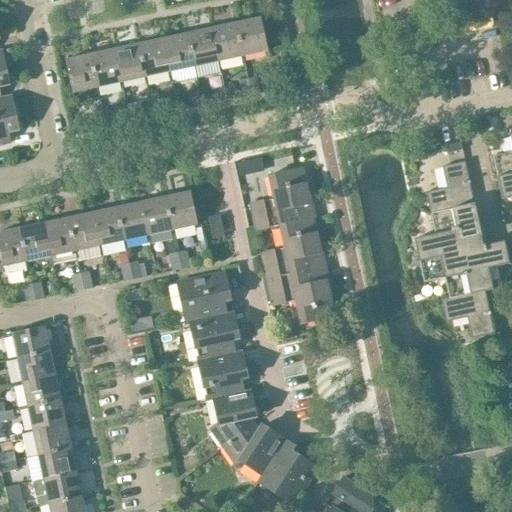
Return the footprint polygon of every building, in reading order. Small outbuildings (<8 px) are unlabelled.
[(235,25),(242,57),(267,51),(260,19),(235,25)] [(218,62),(242,57),(235,25),(211,30),(218,62)] [(193,67),(218,62),(211,30),(186,35),(193,67)] [(169,73),(193,67),(186,35),(162,40),(169,73)] [(144,78),(169,73),(162,40),(137,46),(144,78)] [(121,83),(144,78),(137,46),(114,51),(121,83)] [(96,88),(121,83),(114,51),(89,56),(96,88)] [(71,94),(96,88),(89,56),(64,61),(71,94)] [(250,96),(259,95),(255,78),(247,79),(250,96)] [(243,98),(250,96),(247,79),(239,81),(243,98)] [(233,86),(225,88),(227,100),(235,98),(233,86)] [(202,107),(210,105),(207,88),(198,90),(202,107)] [(194,108),(202,107),(198,90),(190,92),(194,108)] [(0,134),(1,135),(1,133),(17,130),(10,97),(0,99),(0,134)] [(149,101),(152,117),(161,115),(158,99),(149,101)] [(145,119),(152,117),(149,101),(142,102),(145,119)] [(101,111),(104,128),(113,126),(110,109),(101,111)] [(97,129),(104,128),(101,111),(93,113),(97,129)] [(83,120),(72,122),(74,131),(85,128),(83,120)] [(511,130),(508,131),(511,150),(511,152),(491,157),(501,201),(511,198),(511,130)] [(460,143),(446,146),(448,154),(462,151),(460,143)] [(458,243),(480,238),(468,185),(469,184),(469,182),(467,182),(464,163),(441,168),(445,188),(424,193),(433,236),(412,240),(422,284),(443,279),(447,298),(440,300),(445,323),(466,318),(470,339),(494,334),(490,315),(490,312),(489,312),(485,292),(492,290),(488,269),(509,265),(504,243),(484,247),(484,246),(481,246),(481,247),(460,252),(458,243)] [(278,226),(313,219),(310,203),(308,203),(301,171),(266,178),(272,199),(248,204),(254,232),(278,227),(278,226)] [(165,198),(172,231),(196,225),(189,193),(165,198)] [(148,236),(172,231),(165,198),(141,203),(148,236)] [(123,241),(148,236),(141,203),(117,209),(123,241)] [(99,246),(123,241),(117,209),(92,214),(99,246)] [(75,252),(99,246),(92,214),(67,219),(76,260),(77,260),(75,252)] [(212,239),(224,237),(219,216),(207,218),(212,239)] [(52,265),(76,260),(67,219),(44,224),(52,265)] [(265,282),(324,268),(320,250),(318,250),(311,219),(313,219),(278,226),(278,227),(282,249),(259,253),(265,282)] [(52,265),(44,224),(19,230),(26,262),(51,257),(52,265)] [(0,260),(2,267),(26,262),(19,230),(0,233),(0,260)] [(180,270),(189,268),(186,252),(177,254),(180,270)] [(171,272),(180,270),(177,254),(168,256),(171,272)] [(132,281),(141,279),(137,262),(128,264),(132,281)] [(123,282),(132,281),(128,264),(119,266),(123,282)] [(324,268),(265,282),(271,307),(294,302),(299,325),(333,317),(325,282),(327,282),(324,268)] [(83,291),(92,289),(89,273),(79,275),(83,291)] [(189,323),(225,315),(222,302),(229,301),(223,273),(176,284),(185,324),(189,323)] [(74,293),(83,291),(79,275),(71,277),(74,293)] [(35,301),(44,299),(40,283),(31,285),(35,301)] [(26,303),(35,301),(31,285),(22,287),(26,303)] [(496,313),(503,311),(500,297),(493,299),(496,313)] [(198,363),(241,354),(241,353),(234,354),(231,341),(238,340),(232,314),(225,315),(189,323),(198,363)] [(141,322),(130,324),(131,333),(143,330),(141,322)] [(17,359),(49,352),(44,327),(11,334),(17,359)] [(281,341),(292,339),(290,327),(278,330),(281,341)] [(22,383),(54,376),(49,352),(17,359),(22,383)] [(213,399),(242,393),(240,380),(246,378),(241,354),(198,363),(206,401),(213,399)] [(27,407),(60,400),(54,376),(22,383),(27,407)] [(222,447),(253,426),(248,419),(255,418),(249,392),(243,393),(242,393),(213,399),(218,423),(209,429),(222,447)] [(32,432),(65,425),(60,400),(27,407),(32,432)] [(38,456),(70,449),(65,425),(32,432),(38,456)] [(257,483),(284,441),(261,426),(257,432),(253,426),(222,447),(235,467),(240,463),(260,476),(256,482),(257,483)] [(284,441),(257,483),(286,501),(280,510),(283,511),(288,511),(310,480),(306,477),(313,467),(290,452),(294,447),(284,441)] [(43,480),(33,482),(75,473),(70,449),(38,456),(43,480)] [(0,464),(15,461),(14,452),(0,455),(0,464)] [(186,467),(197,465),(195,455),(184,458),(186,467)] [(15,461),(0,464),(0,470),(1,473),(17,470),(15,461)] [(33,482),(38,507),(80,498),(75,473),(33,482)] [(371,499),(372,498),(341,478),(330,495),(332,496),(331,497),(354,511),(371,511),(372,511),(371,499)] [(354,511),(331,497),(330,499),(331,504),(335,506),(333,510),(331,508),(328,511),(354,511)] [(83,511),(80,498),(38,507),(48,505),(49,511),(83,511)] [(8,511),(13,511),(26,509),(24,501),(7,504),(8,511)]
